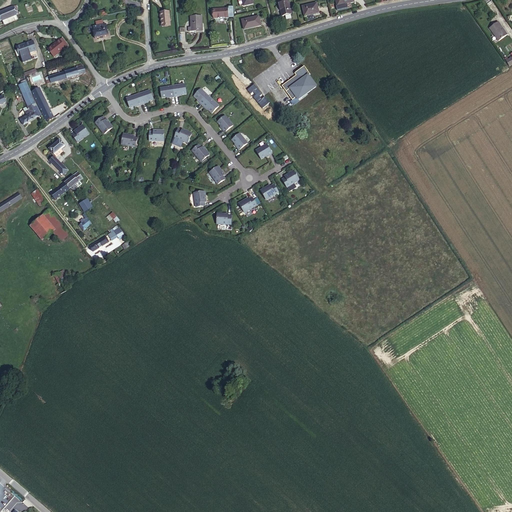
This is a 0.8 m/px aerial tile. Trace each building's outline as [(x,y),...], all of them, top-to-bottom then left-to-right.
[(288,0),(279,0),(281,15),(283,15),(289,14),(290,14),(288,0)] [(168,17),(167,3),(158,3),(159,18),(168,17)] [(313,4),(299,7),(301,16),(315,13),(313,4)] [(15,15),(12,7),(0,11),(0,13),(3,20),(15,15)] [(214,18),(229,18),(228,13),(227,13),(226,9),(213,10),(214,18)] [(109,14),(102,15),(103,20),(101,21),(102,30),(115,28),(114,19),(110,19),(109,14)] [(258,15),(242,17),(243,27),(259,25),(258,15)] [(188,27),(188,32),(202,31),(202,17),(190,17),(189,20),(191,20),(191,27),(188,27)] [(499,20),(491,26),(500,39),(508,33),(499,20)] [(60,43),(57,39),(45,49),(51,56),(63,47),(60,43)] [(30,40),(24,42),(13,46),(17,56),(33,50),(30,40)] [(46,79),(48,85),(83,72),(80,65),(71,68),(71,69),(67,70),(66,69),(59,71),(59,73),(51,76),(45,78),(46,79)] [(293,73),(294,75),(280,85),(291,100),(295,96),(297,99),(315,86),(306,75),(309,74),(303,65),(299,68),(293,73)] [(59,73),(59,71),(58,70),(44,75),(45,78),(51,76),(59,73)] [(184,83),(172,85),(174,96),(178,95),(178,94),(181,93),(181,94),(186,93),(184,83)] [(29,93),(28,93),(25,86),(24,84),(17,87),(27,111),(34,107),(33,103),(29,94),(29,93)] [(174,96),(172,85),(160,87),(162,97),(167,96),(170,95),(170,97),(174,96)] [(202,104),(209,96),(200,88),(194,95),(197,99),(198,98),(200,100),(199,102),(202,104)] [(35,90),(29,94),(42,117),(48,114),(35,90)] [(149,90),(138,94),(142,104),(146,103),(145,101),(148,100),(148,101),(153,99),(149,90)] [(142,104),(138,94),(127,98),(130,108),(135,106),(135,105),(137,104),(138,106),(142,104)] [(218,104),(209,96),(202,104),(205,107),(206,106),(208,107),(208,108),(212,112),(218,104)] [(34,107),(27,111),(24,113),(25,116),(19,121),(23,127),(40,118),(39,116),(38,113),(34,107)] [(48,114),(42,117),(46,124),(52,120),(48,114)] [(224,114),(216,120),(222,127),(221,127),(223,131),(232,124),(224,114)] [(95,122),(104,134),(113,127),(106,119),(105,120),(103,117),(95,122)] [(73,135),(78,143),(90,134),(83,125),(75,132),(76,133),(73,135)] [(177,129),(174,137),(187,142),(191,132),(181,129),(181,130),(177,129)] [(149,140),(164,141),(164,130),(154,130),(154,132),(150,131),(149,140)] [(239,132),(231,138),(236,145),(235,145),(238,148),(246,142),(239,132)] [(121,144),(135,147),(137,138),(134,137),(134,135),(124,133),(121,144)] [(51,148),(55,153),(61,149),(62,147),(64,145),(60,140),(51,148)] [(266,142),(255,149),(261,157),(268,153),(268,154),(272,152),(266,142)] [(191,149),(200,160),(209,154),(202,145),(201,147),(198,144),(191,149)] [(68,173),(55,158),(50,162),(64,176),(68,173)] [(209,171),(217,183),(225,178),(222,175),(224,174),(218,165),(209,171)] [(286,186),(298,179),(292,169),(283,175),(284,176),(281,178),(286,186)] [(64,182),(68,188),(71,186),(74,184),(82,178),(78,172),(64,182)] [(64,182),(61,184),(50,192),(54,198),(68,188),(64,182)] [(34,190),(28,183),(24,186),(30,193),(34,190)] [(260,189),(265,199),(277,191),(272,183),(269,185),(269,184),(260,189)] [(37,206),(43,202),(34,190),(30,193),(28,195),(37,206)] [(193,192),(195,207),(204,205),(204,202),(206,201),(204,191),(193,192)] [(0,211),(22,197),(18,192),(0,204),(0,211)] [(238,202),(244,212),(256,204),(251,196),(248,198),(247,197),(238,202)] [(112,219),(116,223),(120,219),(112,211),(106,217),(109,221),(112,219)] [(66,238),(45,212),(30,224),(42,239),(49,234),(57,245),(66,238)] [(216,214),(216,224),(230,225),(231,216),(227,216),(227,214),(216,214)] [(81,231),(88,226),(83,220),(76,225),(81,231)] [(119,227),(107,235),(112,241),(123,233),(119,227)] [(105,242),(102,238),(87,249),(91,253),(105,242)] [(55,275),(60,284),(66,281),(61,272),(55,275)] [(56,290),(62,287),(60,284),(55,275),(50,278),(56,290)] [(66,294),(62,287),(56,290),(60,296),(66,294)]
